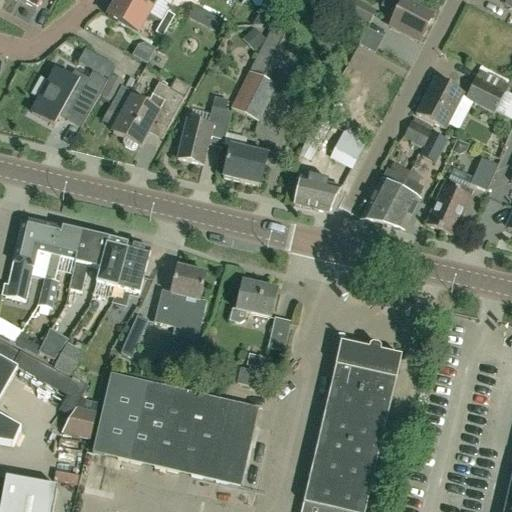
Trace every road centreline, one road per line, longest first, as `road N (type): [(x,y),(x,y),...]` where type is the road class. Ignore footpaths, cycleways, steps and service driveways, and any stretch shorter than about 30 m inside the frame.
road 1 (tertiary): [(0,170),(333,248)]
road 2 (residential): [(333,248),(455,0)]
road 3 (tertiary): [(333,248),(511,288)]
